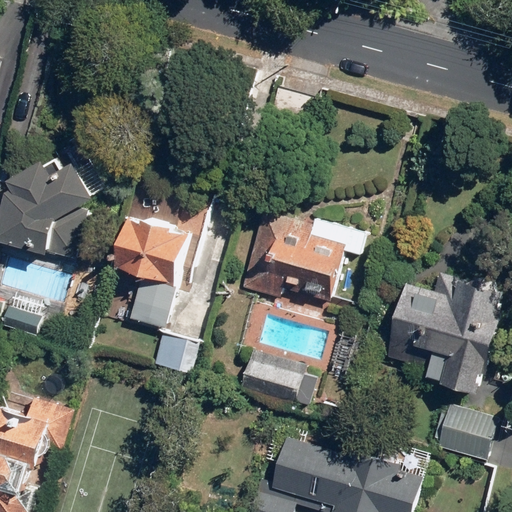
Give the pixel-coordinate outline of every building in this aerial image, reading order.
[(325,94),(281,85),(274,118),(319,127),(325,94)] [(0,242),(43,246),(43,253),(83,255),(85,228),(60,227),(60,214),(108,186),(78,136),(13,175),(17,182),(0,192),(0,242)] [(261,209),(246,287),(335,305),(346,250),(363,253),(368,230),(261,209)] [(134,319),(169,325),(172,309),(177,311),(181,293),(175,292),(177,280),(182,281),(193,227),(129,215),(119,269),(143,274),(134,319)] [(411,279),(393,350),(431,359),(427,374),(443,378),(442,383),(485,394),(508,304),(492,300),(497,282),(447,270),(443,287),(411,279)] [(42,302),(0,289),(0,312),(60,330),(71,291),(47,285),(42,302)] [(163,333),(156,362),(197,373),(205,343),(163,333)] [(309,365),(255,348),(248,370),(303,387),(309,365)] [(0,511),(40,511),(48,486),(33,481),(39,461),(58,467),(75,407),(13,389),(11,399),(0,395),(0,511)] [(502,413),(453,400),(441,445),(491,457),(502,413)] [(274,492),(303,499),(335,507),(333,511),(416,511),(427,470),(288,435),(274,492)] [(299,511),(303,499),(274,492),(261,488),(254,511),(299,511)]
